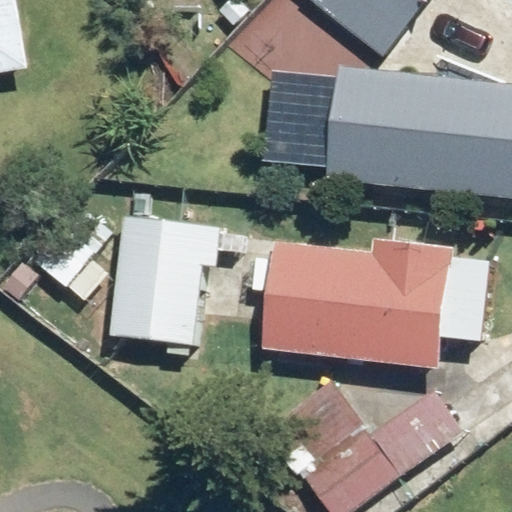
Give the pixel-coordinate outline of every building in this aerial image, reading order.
[(0,0),(0,83),(22,80),(8,0),(0,0)] [(325,0),(387,51),(429,0),(325,0)] [(511,97),(343,76),(330,181),(511,204),(511,97)] [(331,164),(337,103),(280,97),(274,158),(331,164)] [(64,293),(114,239),(81,208),(30,262),(64,293)] [(242,245),(127,228),(109,348),(224,366),(242,245)] [(281,246),(266,359),(441,382),(456,268),(281,246)] [(329,388),(270,433),(330,511),(352,511),(398,477),(329,388)]
